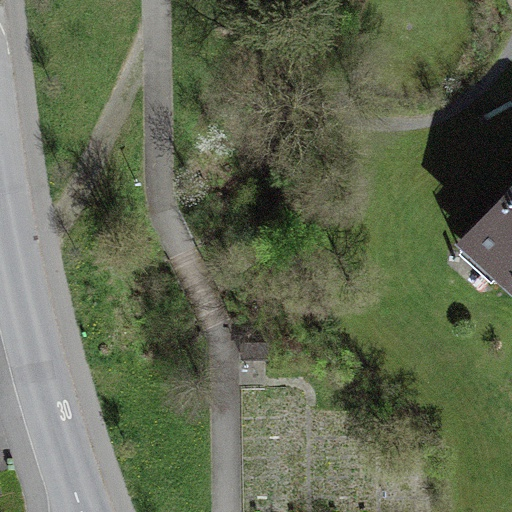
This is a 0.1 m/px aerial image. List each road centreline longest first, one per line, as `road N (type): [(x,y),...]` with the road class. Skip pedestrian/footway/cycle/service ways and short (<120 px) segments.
road 1 (residential): [(87,511),(13,274),(0,193)]
road 2 (track): [(13,274),(80,201),(158,23)]
